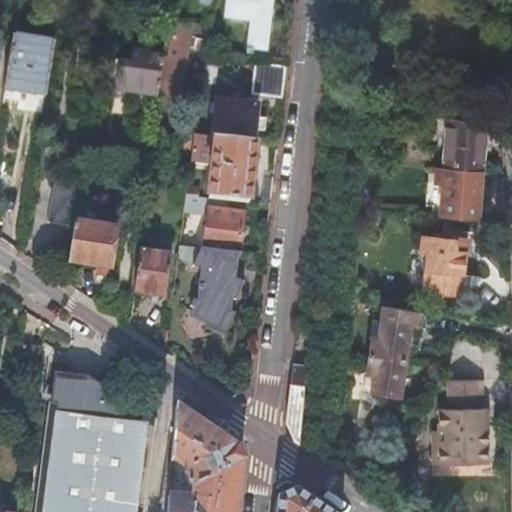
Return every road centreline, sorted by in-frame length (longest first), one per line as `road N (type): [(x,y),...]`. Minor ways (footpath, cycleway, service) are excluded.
road 1 (residential): [(311,0),(261,444)]
road 2 (residential): [(0,267),(261,444)]
